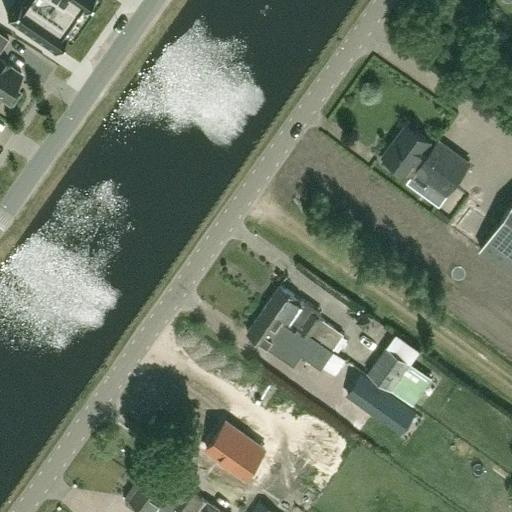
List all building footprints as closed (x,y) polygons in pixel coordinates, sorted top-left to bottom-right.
[(15,0),(6,13),(53,46),(68,26),(63,22),(69,13),(74,17),(75,15),(70,12),(76,3),(81,6),(85,0),(15,0)] [(95,42),(111,35),(106,24),(90,32),(95,42)] [(0,31),(0,49),(8,38),(0,31)] [(0,97),(3,99),(8,101),(12,101),(15,98),(17,93),(16,89),(12,86),(21,73),(9,65),(10,64),(0,57),(0,97)] [(429,140),(407,123),(383,155),(386,157),(384,159),(385,163),(398,174),(403,173),(404,171),(413,177),(417,171),(447,192),(468,163),(437,140),(429,151),(424,147),(429,140)] [(511,201),(480,247),(511,270),(511,201)] [(268,302),(333,348),(344,332),(320,315),(323,311),(304,298),(303,299),(281,283),(268,302)] [(333,348),(268,302),(248,331),(271,347),(273,344),(283,351),(289,343),(301,351),(302,350),(322,364),(333,348)] [(414,404),(433,376),(388,344),(369,372),(414,404)] [(348,394),(400,431),(414,411),(362,374),(348,394)] [(273,451),(234,424),(214,452),(253,479),(273,451)] [(183,471),(180,476),(158,460),(144,479),(190,511),(225,511),(189,486),(194,479),(183,471)] [(190,511),(144,479),(143,480),(137,481),(126,497),(127,502),(141,511),(190,511)] [(277,511),(278,511),(287,499),(270,487),(261,499),(252,511),(277,511)]
